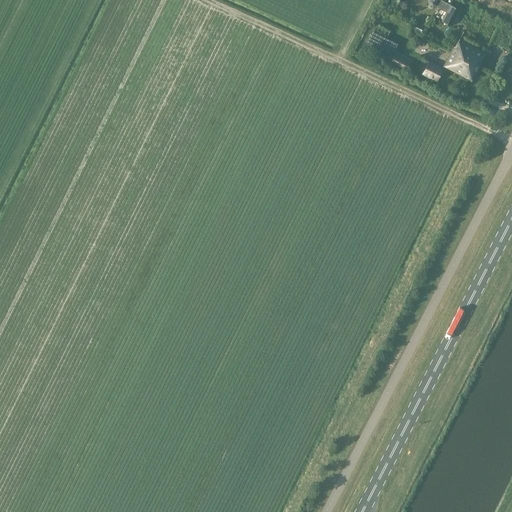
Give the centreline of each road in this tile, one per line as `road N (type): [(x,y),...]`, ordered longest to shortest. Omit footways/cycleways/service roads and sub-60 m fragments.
road 1 (unclassified): [(511,149),(325,511)]
road 2 (track): [(511,142),(202,0)]
road 3 (primary): [(361,511),(511,218)]
